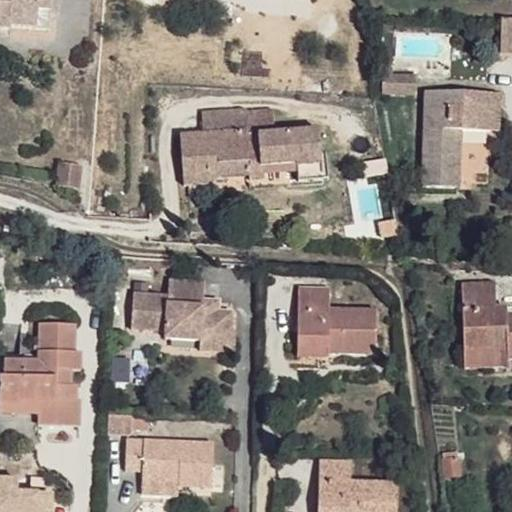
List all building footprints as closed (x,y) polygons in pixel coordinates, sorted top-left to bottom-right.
[(12,22),(52,24),(53,0),(0,0),(0,30),(12,31),(12,22)] [(52,34),(52,24),(12,22),(12,31),(12,32),(52,34)] [(511,22),(503,22),(501,53),(511,54),(511,22)] [(383,77),(383,93),(414,95),(415,77),(383,77)] [(461,131),(491,132),(492,107),(502,108),(503,94),(425,92),(422,187),(459,189),(461,131)] [(492,107),(491,132),(502,133),(502,108),(492,107)] [(247,112),(248,131),(248,141),(259,141),(259,135),(274,134),(271,110),(247,112)] [(204,135),(248,131),(247,112),(247,111),(203,114),(204,135)] [(248,141),(248,131),(204,135),(179,136),(183,189),(209,188),(209,181),(221,180),(220,169),(249,167),(251,178),(251,182),(263,182),(262,170),(297,166),(298,179),(298,183),(323,181),(318,131),(274,134),(259,135),(259,141),(248,141)] [(263,182),(298,179),(297,166),(262,170),(263,182)] [(221,180),(251,178),(249,167),(220,169),(221,180)] [(209,309),(209,298),(200,297),(200,279),(167,278),(166,294),(134,292),(132,329),(165,331),(165,339),(166,339),(168,340),(199,341),(199,350),(220,351),(221,331),(227,331),(228,310),(218,310),(209,309)] [(493,283),(463,285),(466,370),(502,369),(501,351),(508,353),(510,361),(511,360),(511,316),(509,317),(509,308),(493,309),(493,283)] [(299,290),(299,352),(329,353),(329,355),(377,357),(377,312),(330,310),(330,291),(299,290)] [(218,299),(209,298),(209,309),(218,310),(218,299)] [(64,370),(72,371),(81,371),(83,354),(75,353),(75,327),(40,325),(38,362),(5,361),(4,380),(0,379),(0,412),(17,413),(16,405),(38,406),(38,418),(37,427),(80,428),(81,401),(77,400),(77,388),(72,387),(64,386),(64,370)] [(233,331),(227,331),(221,331),(220,351),(232,351),(233,331)] [(72,387),(72,371),(64,370),(64,386),(72,387)] [(17,413),(0,412),(0,416),(38,418),(38,406),(16,405),(17,413)] [(107,417),(107,434),(149,434),(149,417),(107,417)] [(128,439),(127,471),(144,472),(144,477),(178,480),(178,485),(212,487),(214,444),(128,439)] [(458,459),(443,461),(446,479),(462,478),(458,459)] [(321,462),(319,511),(397,511),(399,485),(352,483),(351,464),(321,462)] [(17,480),(0,479),(0,511),(51,511),(52,493),(17,493),(17,480)]
